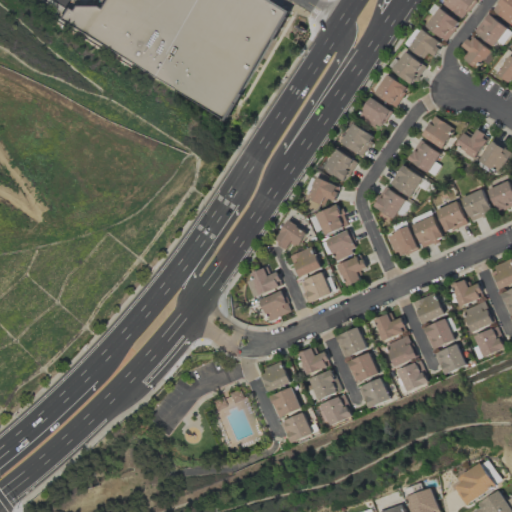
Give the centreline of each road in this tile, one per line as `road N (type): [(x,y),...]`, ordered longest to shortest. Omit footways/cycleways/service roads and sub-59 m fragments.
road 1 (primary): [(0,498),(77,435),(190,310),(393,17)]
road 2 (primary): [(358,0),(156,300),(86,373)]
road 3 (residential): [(190,310),(239,349),(267,346),(511,240)]
road 4 (residential): [(398,288),(359,199),(421,114),(452,92)]
road 5 (primary): [(260,212),(275,159),(340,55),(344,23)]
road 6 (primary): [(258,154),(249,193),(195,272),(190,310)]
